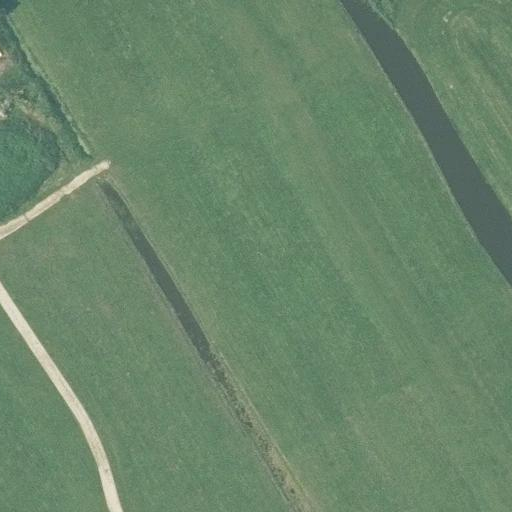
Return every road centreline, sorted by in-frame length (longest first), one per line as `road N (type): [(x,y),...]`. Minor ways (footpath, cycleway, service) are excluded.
road 1 (track): [(114,511),(95,447),(0,288)]
road 2 (track): [(0,235),(110,168)]
